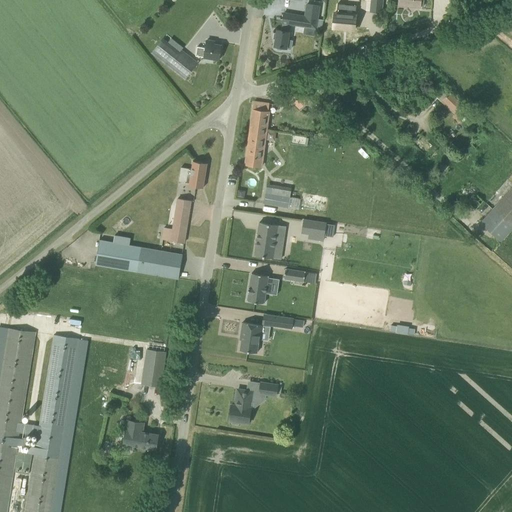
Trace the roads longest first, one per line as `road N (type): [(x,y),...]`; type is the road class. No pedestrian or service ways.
road 1 (unclassified): [(172,511),(242,92)]
road 2 (unclassified): [(0,283),(242,92)]
road 3 (unclassified): [(242,92),(485,9)]
